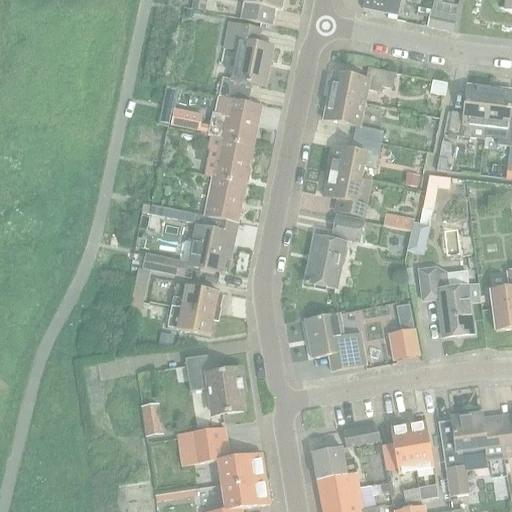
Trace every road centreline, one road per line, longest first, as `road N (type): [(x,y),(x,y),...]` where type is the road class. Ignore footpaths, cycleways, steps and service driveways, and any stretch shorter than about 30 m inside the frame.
road 1 (residential): [(285,402),(261,292),(306,57),(323,28)]
road 2 (residential): [(511,371),(285,402)]
road 3 (residential): [(511,58),(323,28)]
